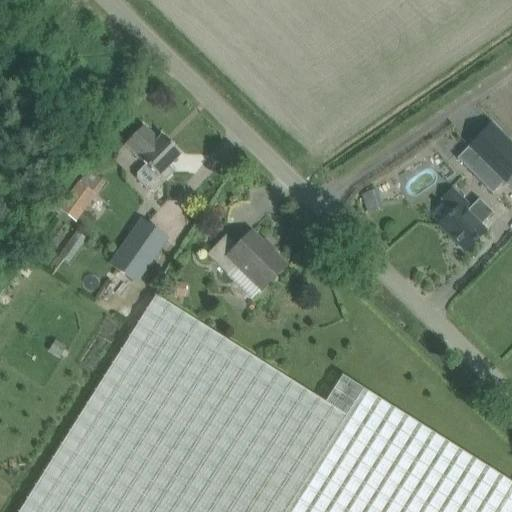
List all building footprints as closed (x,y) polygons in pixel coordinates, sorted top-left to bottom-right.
[(511,174),(511,142),(493,123),(469,147),(504,183),(511,174)] [(144,127),(125,146),(145,166),(137,174),(138,180),(149,191),(155,192),(176,172),(170,166),(181,155),(163,136),(158,141),(144,127)] [(95,196),(78,183),(65,200),(82,212),(95,196)] [(439,226),(466,252),(485,232),(480,227),(494,213),(480,200),(472,209),(452,190),(442,200),(454,211),(439,226)] [(142,221),(116,259),(118,260),(134,271),(142,277),(168,239),(142,221)] [(226,236),(207,256),(227,276),(237,266),(261,290),(286,266),(272,253),(275,250),(264,240),(262,243),(251,232),(237,247),(226,236)] [(127,282),(134,271),(118,260),(111,271),(127,282)] [(185,299),(187,285),(171,282),(168,296),(185,299)] [(511,511),(511,483),(363,389),(342,376),(325,403),(156,296),(19,511),(511,511)]
